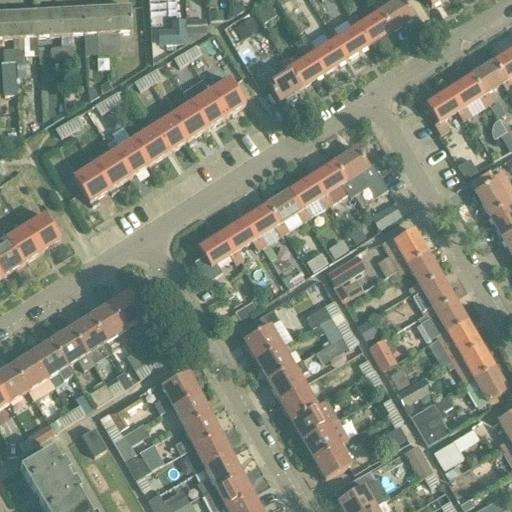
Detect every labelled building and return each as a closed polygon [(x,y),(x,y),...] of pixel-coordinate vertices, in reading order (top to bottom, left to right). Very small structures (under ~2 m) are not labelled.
[(244,0),(230,0),(231,8),(244,8),(244,0)] [(297,0),(275,0),(272,2),(283,18),(301,6),(297,0)] [(359,27),(355,30),(368,49),(390,35),(378,16),(403,0),(382,0),(368,9),(374,18),(359,27)] [(403,0),(378,16),(390,35),(413,21),(401,2),(403,0)] [(423,0),(430,10),(446,0),(423,0)] [(269,9),(256,18),(262,28),(276,19),(269,9)] [(129,11),(106,12),(108,61),(124,60),(123,36),(131,36),(129,11)] [(106,12),(82,13),(83,38),(100,37),(101,61),(108,61),(106,12)] [(82,13),(58,15),(60,39),(60,51),(61,62),(62,74),(64,74),(63,64),(76,63),(75,39),(83,38),(82,13)] [(222,23),(221,14),(210,15),(210,24),(222,23)] [(36,41),(60,39),(58,15),(34,16),(36,41)] [(34,16),(11,17),(13,66),(16,66),(24,66),(23,60),(37,59),(36,41),(34,16)] [(11,17),(0,17),(0,42),(6,42),(8,78),(14,77),(13,66),(11,17)] [(307,61),(292,70),(288,73),(300,92),(323,78),(310,58),(333,44),(355,30),(359,27),(354,18),(331,32),(309,47),(301,52),(307,61)] [(251,20),(235,31),(242,42),(258,32),(251,20)] [(164,48),(171,48),(186,47),(185,30),(185,23),(170,23),(171,31),(164,32),(164,48)] [(185,30),(186,47),(205,38),(205,29),(185,30)] [(355,30),(333,44),(345,64),(368,49),(355,30)] [(333,44),(310,58),(323,78),(345,64),(333,44)] [(192,48),(170,61),(178,76),(191,69),(187,63),(198,57),(192,48)] [(50,63),(61,62),(60,51),(50,51),(50,63)] [(511,54),(493,65),(505,85),(500,87),(506,97),(511,93),(511,88),(508,82),(511,80),(511,53),(511,54)] [(286,61),(260,78),(277,106),(300,92),(288,73),(292,70),(286,61)] [(24,66),(16,66),(17,79),(29,78),(28,65),(24,66)] [(489,68),(471,79),(483,99),(478,101),(484,111),(492,106),(486,96),(500,87),(505,85),(493,65),(489,68)] [(153,72),(130,85),(136,94),(158,81),(153,72)] [(467,82),(444,96),(456,115),(462,125),(469,120),(464,110),(478,101),(483,99),(471,79),(467,82)] [(228,83),(208,96),(224,121),(244,109),(228,83)] [(192,91),(183,97),(190,107),(189,108),(205,134),(224,121),(208,96),(199,102),(192,91)] [(114,95),(91,108),(97,117),(119,104),(114,95)] [(444,96),(425,108),(437,127),(433,130),(439,139),(447,134),(441,125),(456,115),(444,96)] [(495,104),(487,109),(494,120),(502,115),(495,104)] [(189,108),(169,120),(186,146),(186,145),(188,149),(195,145),(193,141),(205,134),(189,108)] [(74,119),(51,132),(56,141),(79,128),(74,119)] [(169,120),(150,133),(166,158),(186,146),(169,120)] [(150,133),(130,145),(147,170),(150,173),(156,169),(154,166),(166,158),(150,133)] [(509,157),(511,155),(511,146),(505,136),(499,140),(509,157)] [(106,149),(111,157),(127,183),(147,170),(130,145),(119,152),(114,144),(106,149)] [(356,151),(333,166),(345,186),(349,183),(355,193),(351,195),(352,197),(368,187),(376,199),(387,192),(372,169),(369,171),(356,151)] [(111,157),(92,169),(108,195),(108,194),(111,198),(118,194),(115,190),(127,183),(111,157)] [(465,183),(477,176),(469,163),(457,170),(465,183)] [(312,179),(311,180),(324,200),(328,198),(333,206),(334,206),(347,198),(349,203),(354,200),(352,197),(351,195),(355,193),(349,183),(345,186),(333,166),(312,179)] [(92,169),(72,181),(88,207),(89,206),(91,210),(98,206),(96,202),(108,195),(92,169)] [(488,175),(469,186),(474,196),(493,185),(491,182),(492,181),(488,175)] [(493,185),(474,196),(473,196),(487,220),(507,208),(505,204),(511,200),(511,194),(501,176),(492,181),(491,182),(493,185)] [(288,194),(287,195),(300,215),(304,212),(310,221),(324,212),(329,209),(332,207),(333,206),(328,198),(324,200),(311,180),(288,194)] [(287,195),(265,209),(278,229),(282,226),(287,235),(302,226),(310,221),(304,212),(300,215),(287,195)] [(507,208),(487,220),(500,243),(511,236),(511,216),(509,212),(511,210),(511,200),(505,204),(507,208)] [(392,208),(370,221),(378,234),(399,221),(392,208)] [(265,209),(242,223),(254,243),(259,240),(264,249),(279,240),(287,235),(282,226),(278,229),(265,209)] [(44,218),(24,231),(40,256),(59,244),(44,218)] [(224,235),(219,238),(232,257),(236,255),(251,245),(256,254),(264,249),(259,240),(254,243),(242,223),(238,225),(224,235)] [(24,231),(4,243),(20,269),(40,256),(24,231)] [(390,242),(381,248),(394,271),(404,265),(406,269),(426,258),(412,234),(392,246),(390,242)] [(511,236),(500,243),(511,262),(511,236)] [(202,260),(193,266),(205,287),(221,277),(215,268),(228,259),(234,268),(242,263),(236,255),(232,257),(219,238),(216,240),(197,252),(202,260)] [(4,243),(0,245),(0,279),(1,281),(20,269),(4,243)] [(333,263),(345,255),(339,246),(327,254),(333,263)] [(320,258),(306,267),(312,277),(327,268),(320,258)] [(404,265),(394,271),(399,279),(408,273),(417,288),(419,291),(439,279),(426,258),(406,269),(404,265)] [(354,259),(324,278),(340,305),(346,301),(347,303),(361,295),(353,283),(340,291),(338,288),(362,273),(354,259)] [(417,288),(407,294),(420,315),(430,310),(432,314),(452,302),(439,279),(419,291),(417,288)] [(128,295),(108,308),(124,333),(144,321),(128,295)] [(422,319),(417,322),(429,343),(435,340),(444,334),(446,337),(466,326),(452,302),(432,314),(430,310),(420,315),(422,319)] [(249,305),(231,315),(237,324),(254,313),(249,305)] [(330,305),(303,321),(310,333),(337,317),(330,305)] [(108,308),(89,320),(105,346),(124,333),(108,308)] [(282,349),(270,328),(279,323),(273,313),(240,332),(246,342),(244,343),(255,363),(278,351),(282,349)] [(89,320),(69,332),(86,358),(105,346),(89,320)] [(348,336),(341,324),(332,330),(333,331),(326,335),(331,345),(338,341),(339,342),(348,336)] [(374,337),(366,324),(355,330),(364,343),(374,337)] [(436,343),(430,347),(432,350),(439,346),(448,362),(457,357),(459,361),(480,349),(466,326),(446,337),(444,334),(435,340),(436,343)] [(69,332),(50,344),(66,370),(75,365),(82,375),(92,369),(86,358),(69,332)] [(355,348),(348,336),(339,342),(346,354),(355,348)] [(380,343),(365,352),(378,376),(394,367),(380,343)] [(50,344),(31,357),(56,398),(59,395),(50,381),(66,370),(50,344)] [(293,368),(282,349),(278,351),(255,363),(267,384),(293,369),(293,368)] [(450,365),(446,368),(449,373),(453,371),(461,385),(471,380),(473,384),(493,372),(480,349),(459,361),(457,357),(448,362),(450,365)] [(24,361),(11,369),(27,395),(29,394),(38,409),(56,398),(31,357),(28,353),(21,357),(24,361)] [(156,361),(145,368),(150,376),(161,369),(156,361)] [(279,404),(305,389),(299,379),(308,373),(302,363),(293,368),(293,369),(267,384),(279,404)] [(371,376),(364,364),(355,369),(362,381),(371,376)] [(145,368),(134,375),(139,383),(150,376),(145,368)] [(11,369),(0,375),(0,394),(8,407),(27,395),(11,369)] [(471,380),(461,385),(477,412),(507,395),(493,372),(473,384),(471,380)] [(398,373),(383,382),(392,397),(408,388),(398,373)] [(378,387),(371,376),(362,381),(369,392),(378,387)] [(167,402),(154,408),(159,419),(172,412),(199,398),(188,377),(161,391),(167,402)] [(422,382),(394,398),(402,413),(430,396),(422,382)] [(117,385),(107,392),(112,400),(122,394),(117,385)] [(104,388),(88,398),(96,411),(112,400),(107,392),(106,392),(104,388)] [(316,408),(305,389),(279,404),(290,423),(316,408)] [(0,394),(0,412),(8,407),(0,394)] [(199,398),(172,412),(183,432),(210,418),(199,398)] [(137,400),(97,423),(140,496),(149,490),(142,478),(149,474),(143,462),(132,458),(133,458),(121,437),(120,438),(117,434),(128,428),(126,426),(129,424),(127,420),(124,422),(121,418),(141,406),(137,400)] [(387,403),(377,408),(385,421),(395,416),(387,403)] [(328,428),(316,408),(290,423),(302,443),(328,428)] [(84,418),(78,410),(67,416),(73,425),(84,418)] [(430,410),(408,423),(424,450),(446,437),(430,410)] [(499,449),(503,457),(511,451),(511,450),(510,446),(511,445),(511,415),(497,425),(508,444),(499,449)] [(73,425),(67,416),(56,423),(62,432),(73,425)] [(395,416),(385,421),(391,431),(400,426),(395,416)] [(188,441),(174,448),(180,459),(193,452),(220,438),(210,418),(183,432),(188,441)] [(339,448),(335,440),(344,435),(338,426),(329,431),(328,428),(302,443),(314,463),(339,448)] [(400,426),(391,431),(393,434),(378,443),(386,456),(404,445),(406,448),(412,445),(400,426)] [(47,429),(29,441),(34,450),(53,438),(47,429)] [(90,430),(77,437),(89,458),(102,451),(90,430)] [(220,438),(193,452),(204,472),(231,458),(220,438)] [(29,441),(17,448),(23,457),(34,450),(29,441)] [(450,445),(430,458),(440,476),(461,463),(456,455),(450,445)] [(511,445),(510,446),(511,450),(511,451),(503,457),(511,471),(511,445)] [(351,469),(339,448),(314,463),(325,484),(351,469)] [(423,462),(416,449),(403,457),(410,470),(423,462)] [(51,455),(20,473),(36,500),(42,511),(78,511),(84,509),(67,482),(51,455)] [(481,465),(478,460),(470,457),(465,460),(471,470),(481,465)] [(209,482),(197,489),(203,499),(204,499),(215,493),(242,479),(231,458),(204,472),(209,482)] [(384,505),(388,502),(377,482),(374,483),(369,474),(334,495),(339,504),(337,505),(341,511),(371,511),(375,510),(384,505)] [(431,477),(422,482),(429,494),(438,489),(431,477)] [(215,493),(204,499),(211,511),(227,511),(252,499),(242,479),(215,493)] [(156,497),(145,503),(150,511),(173,511),(174,511),(167,500),(160,504),(156,497)] [(259,511),(252,499),(227,511),(259,511)] [(469,503),(459,509),(460,511),(468,511),(472,510),(469,503)]
